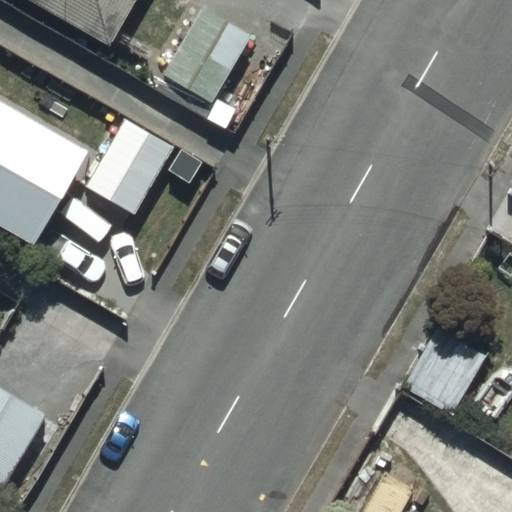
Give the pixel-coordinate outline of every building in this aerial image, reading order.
[(52,0),(110,34),(130,0),(52,0)] [(251,24),(206,0),(198,0),(155,80),(206,108),(251,24)] [(87,153),(0,102),(0,228),(32,247),(87,153)] [(175,137),(123,108),(87,172),(139,201),(175,137)] [(0,376),(0,472),(3,474),(45,403),(0,376)]
